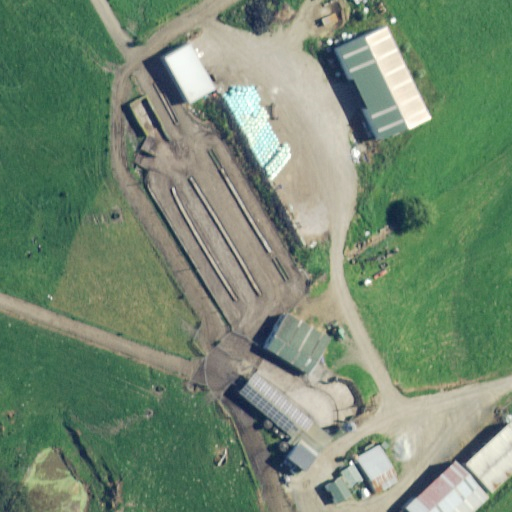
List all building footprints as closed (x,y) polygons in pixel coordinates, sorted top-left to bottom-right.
[(418,119),(375,26),(329,48),(371,140),(418,119)] [(209,87),(184,42),(156,57),(182,103),(209,87)] [(158,125),(140,95),(124,105),(141,135),(158,125)] [(322,339),(278,314),(258,349),(302,374),(322,339)] [(247,372),(230,393),(286,437),(303,415),(247,372)] [(511,470),(511,431),(503,422),(461,464),(489,493),(511,470)] [(311,453),(294,439),(278,458),(295,472),(311,453)] [(390,476),(374,446),(352,458),(369,488),(390,476)] [(400,508),(404,511),(468,511),(484,497),(449,461),(400,508)] [(359,480),(348,464),(336,472),(346,488),(359,480)] [(344,495),(333,478),(320,487),(331,504),(344,495)]
